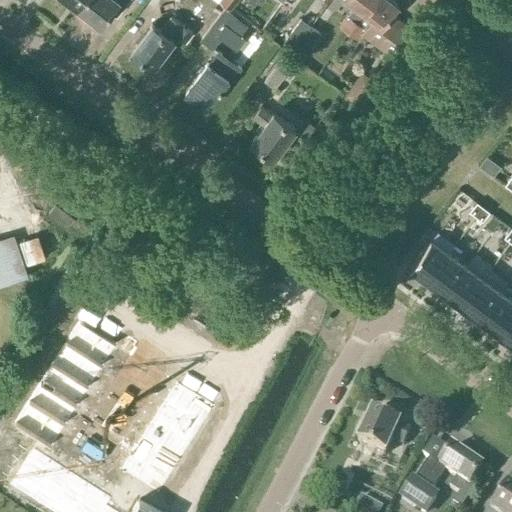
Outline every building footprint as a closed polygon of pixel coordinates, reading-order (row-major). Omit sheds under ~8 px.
[(83,0),(78,8),(101,25),(110,12),(113,15),(123,0),(83,0)] [(237,0),(219,0),(231,9),(237,0)] [(340,25),(349,31),(371,0),(349,0),(355,4),(340,25)] [(399,4),(393,0),(371,0),(349,31),(357,38),(365,27),(380,39),(378,41),(391,51),(409,27),(392,14),(399,4)] [(237,16),(224,6),(200,39),(212,48),(237,16)] [(131,51),(153,67),(177,35),(185,42),(193,32),(169,15),(159,29),(152,23),(131,51)] [(294,47),(310,25),(300,17),(284,40),(294,47)] [(310,25),(294,47),(304,55),(321,33),(310,25)] [(207,62),(185,91),(207,107),(228,79),(231,81),(241,67),(218,50),(208,63),(207,62)] [(293,62),(283,54),(264,80),(274,88),(293,62)] [(511,90),(501,100),(510,111),(511,109),(511,90)] [(264,124),(251,141),(274,158),(295,129),(262,104),(253,116),(264,124)] [(469,211),(476,216),(483,206),(477,201),(469,211)] [(483,206),(476,216),(482,220),(490,211),(483,206)] [(0,235),(0,283),(13,280),(3,235),(0,235)] [(409,267),(427,280),(448,251),(431,238),(409,267)] [(427,280),(444,293),(466,264),(448,251),(427,280)] [(444,293),(462,306),(483,277),(476,272),(466,264),(444,293)] [(462,306),(480,319),(501,290),(483,277),(462,306)] [(480,319),(497,332),(511,312),(511,298),(501,290),(480,319)] [(82,296),(70,313),(81,320),(85,323),(96,305),(82,296)] [(101,309),(90,326),(104,336),(116,318),(101,309)] [(511,312),(497,332),(511,343),(511,312)] [(81,320),(14,421),(51,445),(118,345),(109,339),(104,336),(90,326),(85,323),(81,320)] [(121,322),(109,339),(118,345),(144,362),(156,345),(121,322)] [(184,363),(172,381),(177,384),(186,390),(198,373),(184,363)] [(203,376),(192,394),(206,403),(217,385),(203,376)] [(177,384),(120,469),(157,494),(214,408),(206,403),(192,394),(186,390),(177,384)] [(403,448),(410,431),(398,426),(399,424),(372,411),(357,443),(385,456),(391,442),(403,448)] [(33,448),(8,484),(50,511),(113,511),(104,506),(109,498),(33,448)] [(453,505),(461,510),(474,490),(470,487),(482,469),(452,448),(439,466),(429,460),(415,481),(412,478),(398,499),(416,511),(429,511),(439,497),(431,492),(445,472),(456,480),(450,489),(459,496),(453,505)] [(511,511),(511,489),(508,486),(490,511),(489,511),(488,511),(487,511),(511,511)] [(380,511),(383,509),(361,497),(353,511),(354,511),(380,511)]
